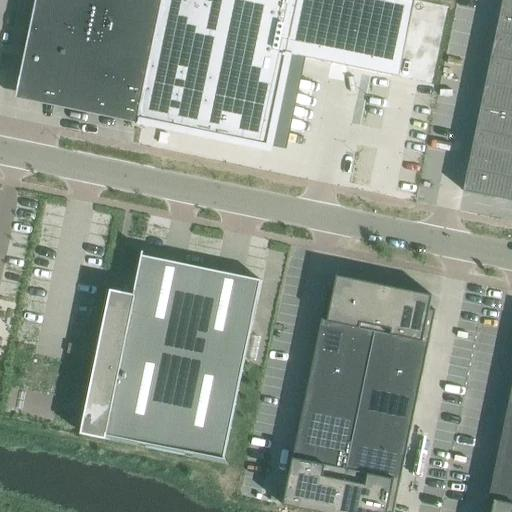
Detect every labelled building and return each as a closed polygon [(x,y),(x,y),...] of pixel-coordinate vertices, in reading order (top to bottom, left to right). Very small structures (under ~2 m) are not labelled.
[(37,0),(21,75),(69,85),(65,104),(139,119),(163,0),(37,0)] [(511,0),(503,0),(463,192),(511,202),(511,0)] [(84,437),(223,465),(261,281),(143,257),(144,253),(143,252),(134,296),(111,291),(107,312),(110,313),(84,437)] [(377,285),(337,277),(335,289),(329,288),(283,506),(311,511),(394,511),(436,312),(430,310),(433,297),(393,288),(392,293),(376,290),(377,285)] [(511,511),(511,386),(485,511),(511,511)]
